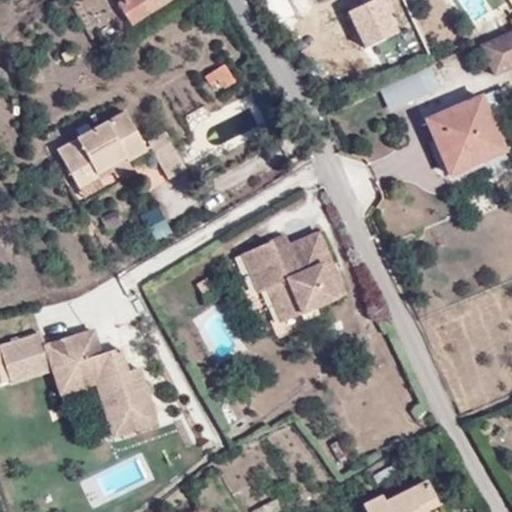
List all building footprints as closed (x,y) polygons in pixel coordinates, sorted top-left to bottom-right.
[(125,0),(121,3),(134,24),(172,0),(125,0)] [(370,64),(380,59),(386,72),(411,60),(387,9),(352,26),(370,64)] [(511,31),(478,47),(491,77),(511,67),(511,31)] [(70,51),(62,55),(65,63),(74,59),(70,51)] [(225,65),(206,78),(210,85),(217,81),(219,84),(231,75),(225,65)] [(439,92),(431,72),(385,91),(394,111),(439,92)] [(482,95),(425,120),(449,179),(506,153),(482,95)] [(78,187),(97,177),(127,160),(128,163),(145,153),(124,114),(58,151),(78,187)] [(153,154),(170,145),(164,134),(147,143),(153,154)] [(184,172),(170,145),(153,154),(168,181),(184,172)] [(102,187),(97,177),(78,187),(84,198),(102,187)] [(85,214),(76,220),(80,230),(90,224),(85,214)] [(319,232),(290,245),(302,273),(322,264),(327,276),(337,272),(319,232)] [(302,273),(290,245),(285,236),(242,255),(259,293),(269,289),(284,282),(289,294),(281,298),(291,320),(347,294),(337,272),(327,276),(322,264),(302,273)] [(284,282),(269,289),(283,323),(291,320),(281,298),(289,294),(284,282)] [(158,426),(145,386),(133,390),(129,376),(121,351),(102,357),(94,331),(44,347),(40,335),(1,349),(11,382),(12,386),(52,373),(60,396),(95,385),(113,441),(158,426)] [(0,385),(11,382),(1,349),(0,349),(0,385)] [(141,372),(129,376),(133,390),(145,386),(141,372)] [(381,497),(363,507),(365,511),(429,511),(438,507),(426,482),(385,504),(381,497)] [(275,501),(255,511),(279,511),(280,511),(275,501)]
